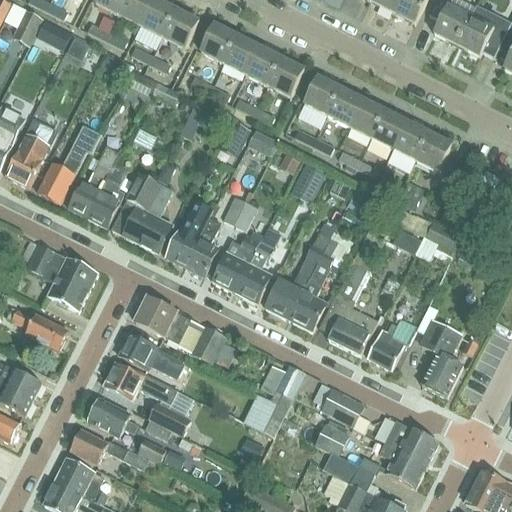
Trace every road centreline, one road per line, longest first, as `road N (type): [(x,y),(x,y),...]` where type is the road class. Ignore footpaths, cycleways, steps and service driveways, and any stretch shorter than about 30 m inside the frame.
road 1 (residential): [(470,445),(129,278)]
road 2 (residential): [(232,0),(511,138)]
road 3 (residential): [(10,511),(129,278)]
road 4 (residential): [(129,278),(0,214)]
